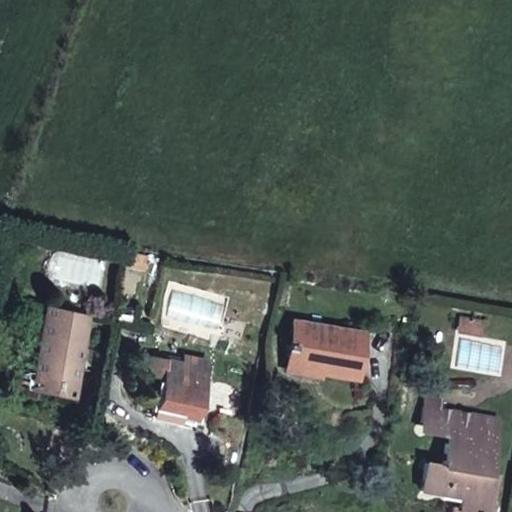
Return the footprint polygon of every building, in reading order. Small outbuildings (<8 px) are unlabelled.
[(45,305),(34,354),(77,363),(88,314),(45,305)] [(483,320),(458,315),(455,332),(480,336),(483,320)] [(292,321),(285,362),(322,369),(321,373),(356,379),(364,334),(292,321)] [(77,363),(34,354),(28,381),(72,390),(77,363)] [(184,354),(181,363),(207,369),(209,359),(184,354)] [(144,374),(161,377),(164,360),(148,356),(144,374)] [(164,360),(161,377),(154,411),(178,416),(196,419),(207,369),(181,363),(164,360)] [(322,369),(285,362),(283,372),(320,379),(321,373),(322,369)] [(422,406),(439,408),(441,398),(424,396),(422,406)] [(496,418),(439,408),(422,406),(419,424),(424,432),(445,436),(440,465),(422,462),(417,491),(444,496),(446,487),(460,489),(458,498),(456,508),(450,508),(449,511),(488,511),(495,473),(488,471),(496,418)] [(176,424),(178,416),(154,411),(152,419),(176,424)] [(446,487),(444,496),(458,498),(460,489),(446,487)]
